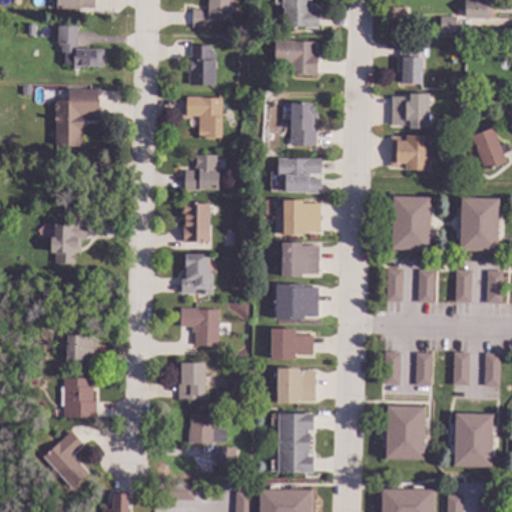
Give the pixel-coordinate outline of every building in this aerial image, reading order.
[(94,0),(94,8),(79,8),(79,10),(56,9),(56,0),(94,0)] [(230,0),(230,23),(211,22),(211,29),(191,28),(191,10),(205,11),(205,4),(207,5),(207,0),(230,0)] [(309,0),(309,12),(318,12),(318,29),(283,28),(284,9),(282,9),(282,0),(309,0)] [(492,0),(492,18),(463,18),(464,0),(492,0)] [(406,9),(409,9),(409,18),(406,18),(406,19),(384,19),(384,8),(406,8),(406,9)] [(456,33),(439,33),(439,17),(456,17),(456,33)] [(36,36),(25,36),(25,25),(36,26),(36,36)] [(77,27),(76,50),(103,51),(102,68),(78,67),(78,69),(72,69),(73,66),(63,66),(64,54),(60,54),(61,47),(58,47),(58,44),(57,44),(57,27),(77,27)] [(314,42),(313,53),(316,53),(315,76),(289,75),(290,63),(273,62),(273,40),(314,42)] [(418,44),(418,58),(422,59),(421,85),(401,85),(401,75),(398,75),(399,44),(418,44)] [(209,52),(214,52),(214,86),(187,86),(188,60),(189,60),(189,46),(209,46),(209,52)] [(97,117),(82,117),(82,129),(79,129),(79,147),(55,147),(55,111),(53,109),(53,105),(55,103),(55,101),(67,101),(67,90),(97,90),(97,117)] [(428,130),(408,130),(408,122),(405,122),(405,126),(390,126),(390,98),(406,98),(406,102),(409,102),(409,94),(428,94),(428,130)] [(203,99),(221,99),(221,139),(198,139),(198,117),(185,117),(185,98),(203,98),(203,99)] [(312,104),(312,114),(316,114),(315,147),(289,146),(290,104),(312,104)] [(499,146),(506,143),(510,152),(502,155),(506,163),(484,172),(470,137),(492,128),(499,146)] [(428,137),(427,172),(401,171),(402,168),(389,168),(391,137),(403,138),(403,136),(428,137)] [(100,156),(99,169),(106,170),(105,178),(111,179),(110,193),(106,193),(106,195),(87,194),(87,192),(83,192),(84,183),(87,183),(88,169),(84,169),(84,155),(100,156)] [(215,170),(217,171),(217,190),(184,190),(184,171),(194,171),(194,155),(215,155),(215,170)] [(321,175),(308,175),(308,178),(321,179),(320,195),(284,193),(284,178),(276,178),(277,159),(321,160),(321,175)] [(431,197),(431,209),(432,209),(432,217),(430,217),(430,231),(432,231),(432,240),(430,240),(429,252),(388,250),(389,238),(387,238),(387,229),(389,229),(389,218),(387,218),(388,208),(390,208),(390,196),(431,197)] [(499,198),(499,210),(500,211),(500,220),(498,220),(498,231),(500,231),(499,241),(498,241),(497,253),(456,251),(457,240),(454,240),(455,230),(457,230),(457,219),(455,219),(455,209),(458,209),(458,197),(499,198)] [(302,204),(319,204),(319,233),(302,233),(302,236),(282,236),(282,201),(302,201),(302,204)] [(208,243),(182,243),(183,204),(209,204),(208,243)] [(84,223),(85,223),(85,240),(79,240),(79,253),(74,253),(73,264),(53,264),(53,253),(49,253),(49,238),(53,238),(53,223),(67,223),(67,215),(85,215),(84,223)] [(300,244),(300,246),(318,246),(318,275),(300,275),(300,278),(281,278),(281,243),(300,244)] [(207,269),(212,274),(212,295),(180,294),(180,277),(182,278),(182,266),(184,266),(184,256),(208,256),(207,269)] [(402,270),(401,303),(386,302),(385,302),(386,270),(402,270)] [(433,271),(432,304),(416,303),(418,271),(433,271)] [(471,272),(470,304),(454,303),(455,271),(471,272)] [(501,272),(500,305),(485,304),(486,272),(501,272)] [(302,288),(318,288),(317,318),(302,318),(302,321),(275,320),(275,285),(302,285),(302,288)] [(199,309),(199,310),(218,311),(217,347),(194,347),(194,333),(191,333),(191,328),(179,327),(180,309),(199,309)] [(294,336),(312,336),(312,355),(294,355),(294,361),(270,361),(270,330),(294,330),(294,336)] [(94,337),(93,346),(95,346),(95,366),(78,366),(78,361),(65,361),(66,354),(63,353),(63,348),(66,349),(66,336),(94,337)] [(399,354),(398,386),(382,385),(383,353),(399,354)] [(430,354),(429,387),(414,386),(415,354),(430,354)] [(468,354),(467,386),(451,386),(452,354),(468,354)] [(499,355),(498,387),(482,387),(484,354),(499,355)] [(204,401),(177,401),(177,376),(180,376),(180,364),(204,364),(204,401)] [(298,371),(314,371),(314,402),(298,402),(298,404),(276,404),(276,369),(298,369),(298,371)] [(89,388),(92,388),(92,403),(96,403),(96,419),(63,419),(63,407),(60,407),(60,387),(63,387),(63,379),(89,379),(89,388)] [(425,406),(425,418),(426,419),(426,428),(424,428),(424,440),(426,440),(425,449),(424,449),(423,461),(382,460),(383,448),(381,448),(381,438),(383,438),(383,427),(381,427),(382,417),(384,417),(384,405),(425,406)] [(493,414),(493,426),(495,426),(494,435),(493,435),(492,447),(494,447),(494,456),(492,456),(492,469),(451,467),(451,456),(449,455),(450,446),(451,446),(452,434),(449,434),(450,425),(452,425),(452,413),(493,414)] [(212,429),(225,430),(225,443),(212,443),(212,445),(187,445),(187,429),(189,429),(189,414),(213,415),(212,429)] [(310,474),(276,473),(277,415),(311,416),(311,432),(307,431),(306,434),(308,434),(308,455),(305,455),(305,457),(311,457),(310,474)] [(70,432),(83,446),(72,456),(88,474),(71,489),(42,457),(70,432)] [(235,450),(239,450),(238,466),(215,465),(215,448),(235,448),(235,450)] [(193,501),(160,501),(161,485),(193,485),(193,501)] [(300,488),(300,491),(312,491),(311,511),(255,511),(257,489),(269,490),(269,487),(279,487),(278,490),(290,490),(290,487),(300,488)] [(422,489),(434,489),(434,511),(378,511),(379,489),(391,489),(391,487),(401,487),(401,489),(412,489),(412,487),(422,487),(422,489)] [(250,492),(250,511),(234,511),(235,492),(250,492)] [(128,494),(127,511),(101,511),(102,505),(110,506),(111,493),(128,494)] [(461,511),(446,511),(446,496),(462,497),(461,511)] [(492,511),(477,511),(477,497),(493,497),(492,511)]
